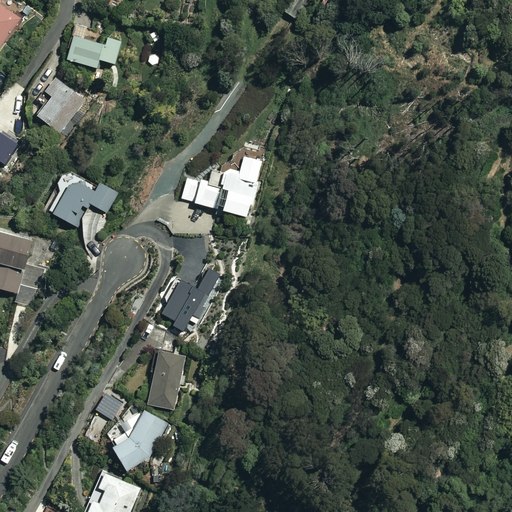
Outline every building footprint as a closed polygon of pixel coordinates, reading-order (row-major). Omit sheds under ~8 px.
[(299,21),(311,0),(291,0),(284,12),(299,21)] [(336,0),(324,0),(318,12),(327,17),(336,0)] [(0,52),(22,20),(0,4),(0,52)] [(108,49),(77,39),(70,63),(100,73),(103,63),(116,68),(124,44),(111,40),(108,49)] [(87,102),(59,81),(48,95),(55,100),(41,120),(61,136),(87,102)] [(21,148),(0,134),(0,161),(9,167),(21,148)] [(213,184),(189,179),(184,202),(198,205),(198,207),(228,213),(227,215),(252,220),(264,163),(246,159),(243,175),(216,169),(213,184)] [(95,183),(70,170),(61,187),(65,190),(52,215),(77,228),(89,205),(109,215),(120,195),(103,187),(99,195),(91,191),(95,183)] [(31,246),(0,238),(0,292),(14,296),(13,303),(28,307),(37,270),(25,268),(31,246)] [(217,271),(200,264),(193,281),(175,274),(159,312),(171,317),(168,323),(183,329),(187,319),(195,323),(217,271)] [(183,354),(155,349),(144,403),(172,408),(183,354)] [(138,417),(128,411),(122,420),(131,426),(127,433),(107,442),(123,467),(145,459),(166,424),(143,410),(138,417)] [(128,511),(140,487),(100,469),(81,511),(128,511)]
